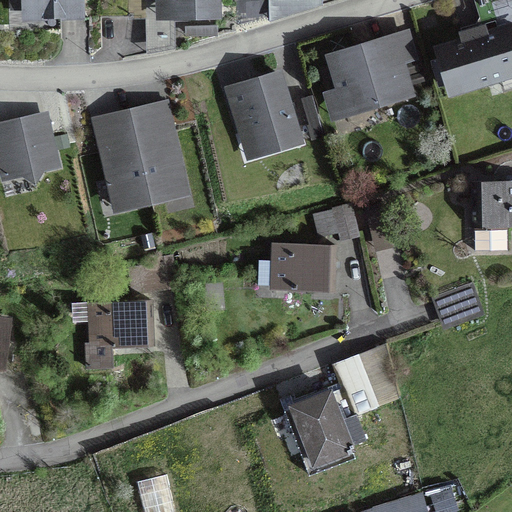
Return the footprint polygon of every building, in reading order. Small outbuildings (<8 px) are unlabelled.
[(62,15),(62,6),(80,5),(79,0),(25,0),(26,10),(46,9),(46,15),(62,15)] [(173,0),(174,15),(217,14),(216,0),(173,0)] [(465,41),(438,49),(451,91),(511,72),(511,26),(487,34),(484,27),(462,34),(465,41)] [(393,38),(331,57),(347,112),(410,93),(393,38)] [(279,74),(227,89),(237,121),(250,117),(260,152),(299,141),(279,74)] [(34,180),(42,167),(56,164),(44,115),(0,125),(0,152),(5,176),(22,172),(34,180)] [(132,120),(151,200),(185,192),(171,131),(150,136),(145,117),(132,120)] [(103,147),(117,208),(151,200),(132,120),(120,123),(124,142),(103,147)] [(511,182),(471,183),(471,201),(480,201),(480,229),(472,230),(472,252),(506,252),(505,229),(511,228),(511,182)] [(351,204),(334,208),(334,210),(314,215),(319,236),(339,231),(341,238),(358,234),(351,204)] [(275,261),(258,260),(257,285),(292,284),(292,289),(312,290),(312,284),(333,285),(334,245),(275,244),(275,261)] [(133,266),(137,292),(176,286),(171,256),(156,258),(157,263),(133,266)] [(483,314),(472,284),(437,297),(448,326),(483,314)] [(129,341),(152,340),(150,301),(72,305),(73,324),(91,323),(92,343),(85,344),(86,368),(112,367),(111,347),(130,346),(129,341)] [(342,360),(332,364),(339,382),(291,401),(289,395),(279,399),(283,411),(293,407),(315,462),(355,446),(354,444),(366,440),(363,431),(369,429),(364,412),(391,401),(391,399),(400,395),(394,370),(367,379),(370,386),(355,392),(342,360)] [(175,511),(167,475),(139,482),(145,511),(175,511)]
